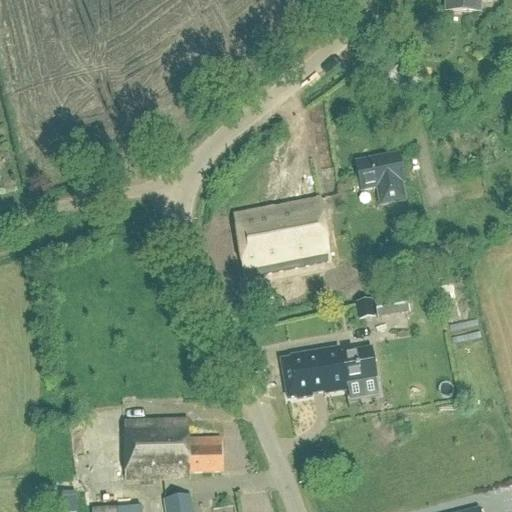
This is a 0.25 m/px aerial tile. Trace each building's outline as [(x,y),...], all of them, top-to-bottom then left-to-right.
[(494,0),(446,0),(446,15),(479,16),(479,0),(492,0),(495,0),(494,0)] [(356,166),(361,194),(377,191),(380,208),(405,204),(401,186),(404,185),(398,157),(356,166)] [(247,282),(333,264),(320,202),(300,206),(273,211),(234,219),(238,241),(241,256),(247,282)] [(411,279),(457,264),(450,242),(404,257),(411,279)] [(409,315),(406,299),(375,305),(378,321),(409,315)] [(372,307),(356,310),(359,326),(375,323),(372,307)] [(376,379),(371,352),(340,357),(339,351),(290,359),(290,361),(280,363),(287,402),(297,400),(297,402),(312,399),(312,397),(323,395),(346,392),(345,385),(376,379)] [(221,442),(189,442),(188,422),(124,424),(125,484),(189,482),(189,477),(222,476),(221,442)] [(48,466),(49,482),(66,482),(65,465),(48,466)] [(43,511),(77,511),(76,494),(42,498),(43,511)] [(191,511),(189,499),(165,502),(166,511),(191,511)]
